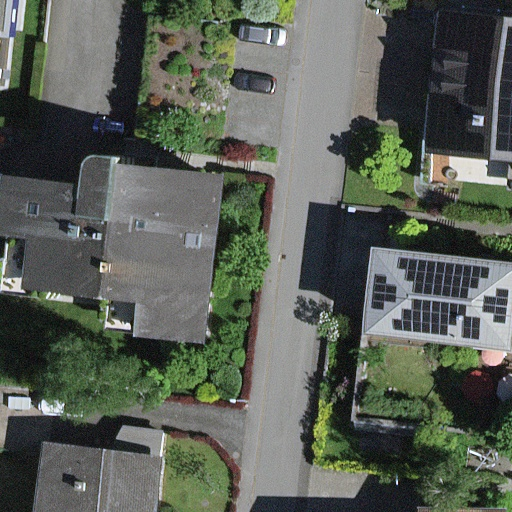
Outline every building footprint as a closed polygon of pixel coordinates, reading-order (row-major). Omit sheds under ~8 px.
[(0,0),(0,74),(24,77),(31,0),(0,0)] [(511,149),(511,8),(476,5),(459,143),(511,149)] [(156,328),(239,337),(259,170),(125,154),(122,180),(37,170),(31,226),(70,231),(64,285),(160,296),(156,328)] [(511,340),(511,257),(406,249),(400,333),(511,340)] [(66,444),(58,511),(167,511),(174,455),(66,444)] [(511,511),(511,501),(448,501),(447,511),(511,511)]
